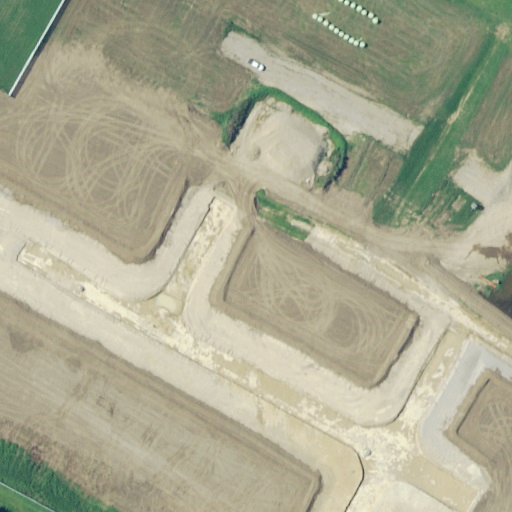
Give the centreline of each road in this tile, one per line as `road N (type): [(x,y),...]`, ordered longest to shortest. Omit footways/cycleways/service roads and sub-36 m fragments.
road 1 (residential): [(157,325),(393,457)]
road 2 (residential): [(0,236),(157,325)]
road 3 (residential): [(460,333),(393,457)]
road 4 (residential): [(225,205),(157,325)]
